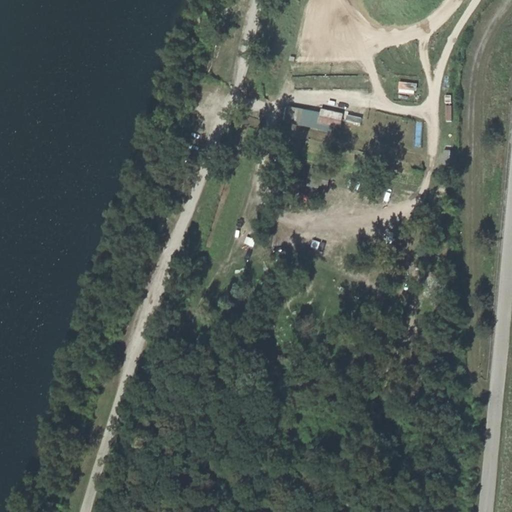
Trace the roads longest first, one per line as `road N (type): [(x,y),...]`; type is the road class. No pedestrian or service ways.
road 1 (track): [(495,404),(477,384),(470,352),(473,65),(510,0)]
road 2 (unclassified): [(485,511),(511,235)]
road 3 (unknown): [(230,94),(269,104),(290,95),(380,101)]
